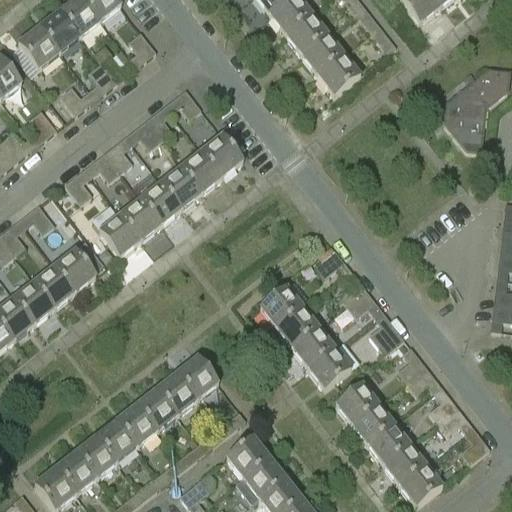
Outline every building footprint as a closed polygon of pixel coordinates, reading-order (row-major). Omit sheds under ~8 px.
[(100,29),(120,13),(121,12),(111,0),(79,0),(78,1),(100,29)] [(295,1),(294,0),(255,0),(253,2),(269,22),(295,1)] [(357,6),(352,0),(338,0),(339,0),(349,12),(357,6)] [(401,0),(398,3),(419,30),(440,14),(429,0),(401,0)] [(429,0),(440,14),(457,0),(429,0)] [(100,29),(78,1),(58,17),(80,45),(100,29)] [(285,43),(311,22),(295,1),(269,22),(285,43)] [(80,45),(58,17),(38,33),(60,60),(80,45)] [(361,28),(371,40),(379,33),(369,21),(361,28)] [(327,42),(311,22),(285,43),(300,63),(327,42)] [(60,60),(38,33),(17,49),(39,77),(60,60)] [(389,46),(379,33),(371,40),(380,53),(389,46)] [(143,69),(154,60),(155,59),(140,39),(127,48),(143,69)] [(316,83),(343,62),(327,42),(300,63),(316,83)] [(115,91),(126,81),(111,62),(99,71),(115,91)] [(359,83),(343,62),(316,83),(333,104),(359,83)] [(0,63),(0,106),(0,107),(21,91),(0,63)] [(115,91),(99,71),(87,80),(103,100),(115,91)] [(489,76),(446,109),(443,129),(460,151),(480,153),(485,114),(506,98),(509,78),(489,76)] [(59,103),(74,122),(86,113),(71,93),(59,103)] [(185,96),(183,98),(173,106),(188,126),(201,117),(185,96)] [(28,127),(44,146),(56,137),(40,117),(28,127)] [(144,128),(160,148),(172,139),(156,119),(144,128)] [(144,128),(132,138),(148,158),(160,148),(144,128)] [(0,149),(15,169),(27,159),(12,139),(0,148),(0,149)] [(201,159),(221,186),(242,169),(222,143),(201,159)] [(15,169),(0,149),(0,173),(4,178),(15,169)] [(104,160),(120,180),(132,170),(116,151),(104,160)] [(201,201),(221,186),(201,159),(181,175),(201,201)] [(104,160),(92,169),(108,189),(120,180),(104,160)] [(181,217),(201,201),(181,175),(161,191),(181,217)] [(152,179),(132,195),(141,206),(161,233),(181,217),(161,191),(152,179)] [(91,202),(76,182),(63,192),(79,211),(91,202)] [(141,248),(161,233),(141,206),(120,222),(141,248)] [(511,210),(504,210),(503,225),(511,226),(511,210)] [(54,232),(38,212),(26,221),(41,241),(54,232)] [(120,265),(141,248),(120,222),(99,239),(120,265)] [(0,241),(0,246),(13,263),(25,254),(9,234),(0,241)] [(0,246),(0,271),(1,273),(13,263),(0,246)] [(498,261),(511,262),(511,247),(500,246),(498,261)] [(75,258),(54,274),(74,300),(95,284),(93,281),(103,273),(85,250),(75,258)] [(344,269),(334,257),(314,273),(323,284),(344,269)] [(511,262),(498,261),(497,276),(511,277),(511,262)] [(54,316),(74,300),(54,274),(34,290),(54,316)] [(366,298),(356,285),(336,301),(346,313),(366,298)] [(34,332),(54,316),(34,290),(13,305),(34,332)] [(287,294),(261,314),(260,315),(276,336),(303,315),(287,294)] [(492,312),(511,313),(511,298),(494,296),(492,312)] [(375,309),(366,298),(346,313),(355,325),(375,309)] [(0,329),(14,348),(34,332),(13,305),(0,315),(0,329)] [(511,313),(492,312),(491,327),(511,329),(511,313)] [(303,315),(276,336),(292,356),(319,335),(303,315)] [(383,361),(403,346),(397,338),(388,326),(368,341),(377,354),(383,361)] [(0,358),(14,348),(0,329),(0,358)] [(319,335),(292,356),(308,376),(335,355),(319,335)] [(335,355),(308,376),(324,397),(351,376),(335,355)] [(426,374),(416,362),(396,378),(406,390),(426,374)] [(176,380),(197,407),(218,390),(196,364),(176,380)] [(435,386),(426,374),(406,390),(415,402),(435,386)] [(156,396),(177,423),(197,407),(176,380),(156,396)] [(335,412),(352,433),(379,412),(363,391),(335,412)] [(136,412),(157,438),(177,423),(156,396),(136,412)] [(457,415),(448,403),(428,418),(437,430),(457,415)] [(116,428),(137,454),(157,438),(136,412),(116,428)] [(379,412),(352,433),(367,454),(395,432),(379,412)] [(466,427),(457,415),(437,430),(446,442),(466,427)] [(218,435),(225,443),(237,434),(230,425),(218,435)] [(96,443),(117,470),(137,454),(116,428),(96,443)] [(395,432),(367,454),(383,474),(410,453),(395,432)] [(205,444),(212,453),(225,443),(218,435),(205,444)] [(76,459),(97,486),(117,470),(96,443),(76,459)] [(459,459),(469,471),(489,455),(479,443),(459,459)] [(243,486),(270,465),(253,444),(226,465),(243,486)] [(410,453),(383,474),(399,494),(426,473),(410,453)] [(178,466),(184,475),(197,465),(190,456),(178,466)] [(56,475),(77,502),(97,486),(76,459),(56,475)] [(243,486),(236,492),(252,511),(259,506),(286,485),(270,465),(243,486)] [(165,476),(172,484),(184,475),(178,466),(165,476)] [(419,511),(442,494),(426,473),(399,494),(412,511),(419,511)] [(35,492),(50,511),(63,511),(77,502),(56,475),(35,492)] [(263,511),(292,511),(302,505),(286,485),(259,506),(263,511)] [(199,487),(179,503),(186,511),(191,511),(208,499),(199,487)] [(137,498),(144,506),(156,496),(150,488),(137,498)] [(128,511),(136,511),(144,506),(137,498),(125,507),(128,511)] [(13,508),(15,511),(30,511),(22,502),(13,508)]
